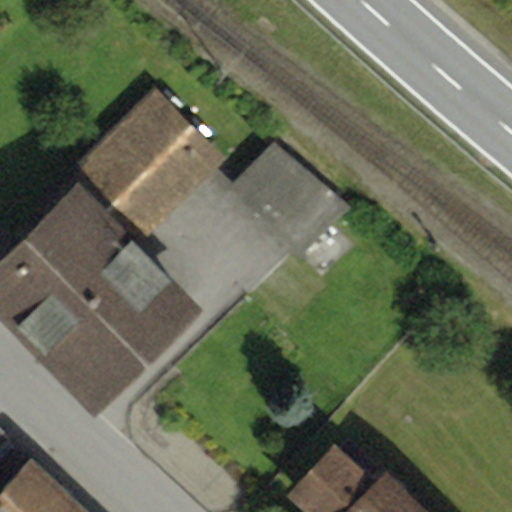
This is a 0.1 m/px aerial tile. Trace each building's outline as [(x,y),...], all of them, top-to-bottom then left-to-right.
[(176,188),(228,137),(160,67),(107,117),(176,188)] [(281,121),(233,168),(302,239),(350,192),(281,121)] [(55,182),(0,240),(0,334),(78,409),(181,302),(55,182)] [(75,511),(0,439),(0,511),(75,511)] [(418,511),(360,464),(319,511),(418,511)]
